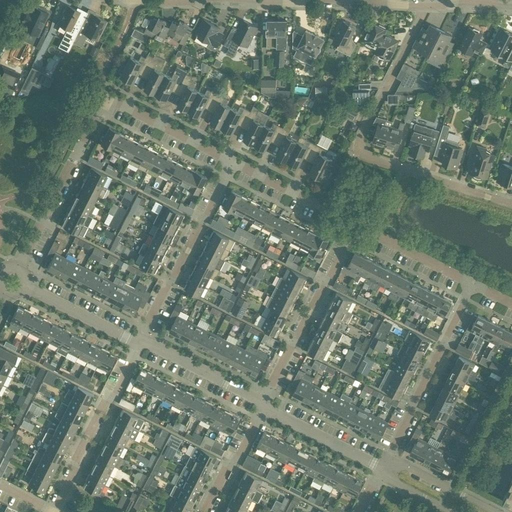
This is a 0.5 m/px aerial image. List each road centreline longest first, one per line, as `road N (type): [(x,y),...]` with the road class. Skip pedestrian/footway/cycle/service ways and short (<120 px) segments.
road 1 (residential): [(473,285),(356,224),(263,403)]
road 2 (residential): [(232,163),(104,97),(18,265)]
road 3 (residential): [(382,468),(473,285)]
road 4 (residential): [(138,344),(232,163)]
road 5 (residential): [(51,511),(138,344)]
road 6 (residential): [(511,205),(352,153)]
road 7 (residential): [(352,153),(425,6)]
road 8 (residential): [(263,403),(138,344)]
road 9 (residential): [(382,468),(263,403)]
road 10 (residential): [(138,344),(25,287)]
road 11 (residential): [(493,511),(403,465),(382,468)]
road 12 (residential): [(207,511),(263,403)]
